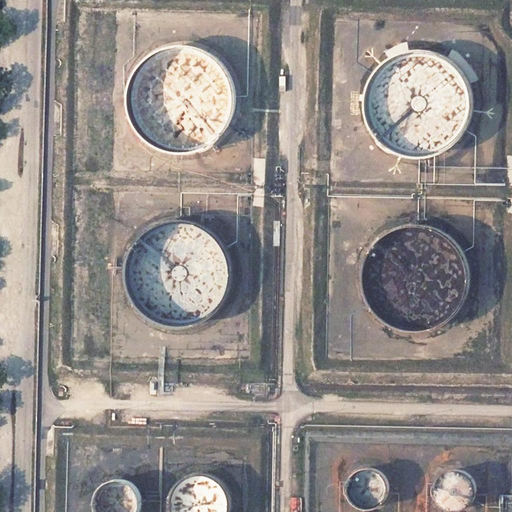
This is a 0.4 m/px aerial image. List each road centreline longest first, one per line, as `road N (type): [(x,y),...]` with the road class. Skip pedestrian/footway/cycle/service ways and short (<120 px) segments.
road 1 (unclassified): [(23,511),(35,0)]
road 2 (track): [(16,0),(3,357),(10,371)]
